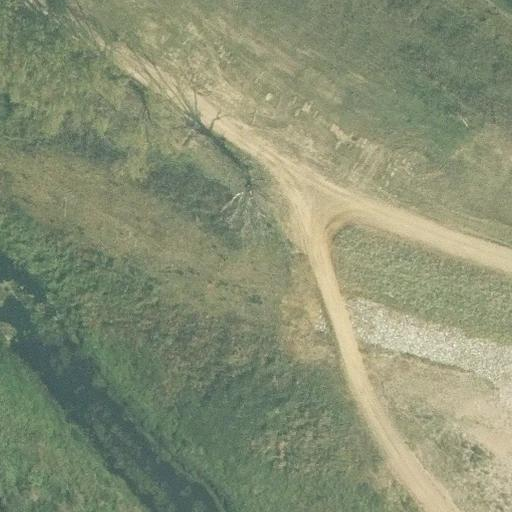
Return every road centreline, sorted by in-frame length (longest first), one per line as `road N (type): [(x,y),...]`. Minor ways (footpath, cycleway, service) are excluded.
road 1 (track): [(0,5),(98,46),(168,98),(259,144),(348,326),(370,429),(428,511)]
road 2 (track): [(259,144),(351,196),(511,261)]
